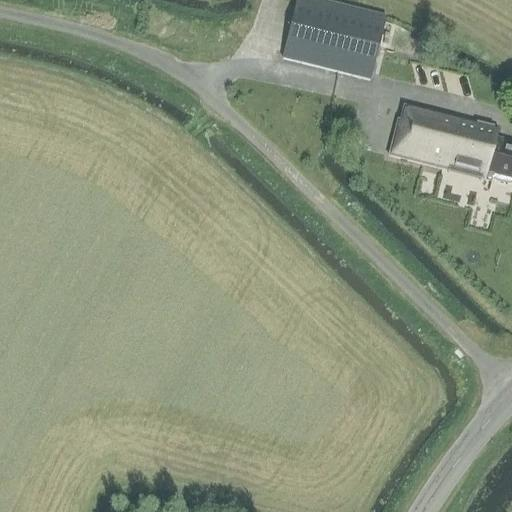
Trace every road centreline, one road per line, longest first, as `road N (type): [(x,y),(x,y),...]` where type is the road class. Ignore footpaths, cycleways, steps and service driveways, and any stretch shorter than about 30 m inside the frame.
road 1 (track): [(199,88),(130,48),(0,11)]
road 2 (secondary): [(423,511),(511,395)]
